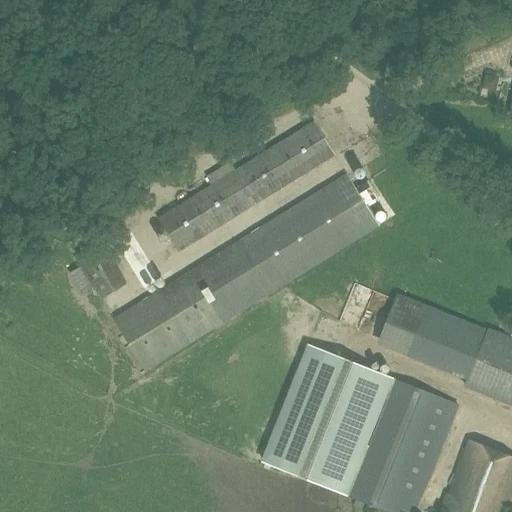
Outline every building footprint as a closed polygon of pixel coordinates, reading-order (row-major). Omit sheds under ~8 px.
[(236,171),(231,162),(208,176),(213,185),(160,218),(180,251),(335,154),(315,122),(236,171)] [(358,192),(348,175),(115,319),(146,369),(379,226),(369,210),(383,202),(372,184),(358,192)] [(103,243),(76,258),(100,300),(128,285),(103,243)] [(398,295),(380,340),(469,376),(465,386),(511,405),(511,339),(488,330),(487,331),(398,295)] [(386,511),(416,511),(458,406),(325,354),(279,470),(386,511)] [(500,511),(511,483),(511,458),(471,443),(444,511),(442,511),(441,511),(500,511)]
